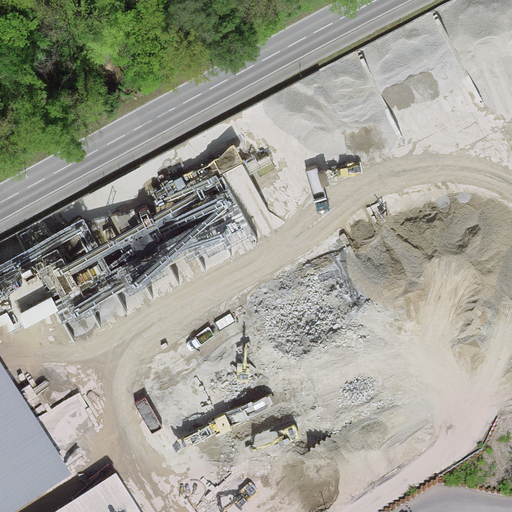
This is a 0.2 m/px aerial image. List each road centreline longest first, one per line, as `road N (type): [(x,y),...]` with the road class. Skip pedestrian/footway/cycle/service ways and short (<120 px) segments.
road 1 (primary): [(0,206),(378,0)]
road 2 (unknown): [(0,342),(45,376),(99,448)]
